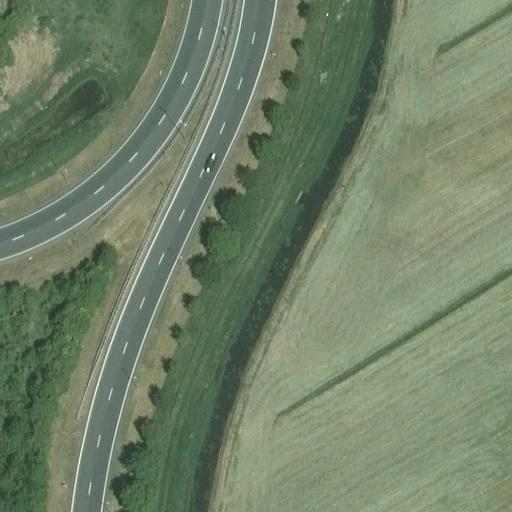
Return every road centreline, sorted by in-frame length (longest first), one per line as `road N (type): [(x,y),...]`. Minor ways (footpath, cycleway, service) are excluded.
road 1 (trunk): [(86,511),(117,373),(243,80),(259,0)]
road 2 (trunk): [(207,0),(182,84),(139,148),(55,220),(0,244)]
